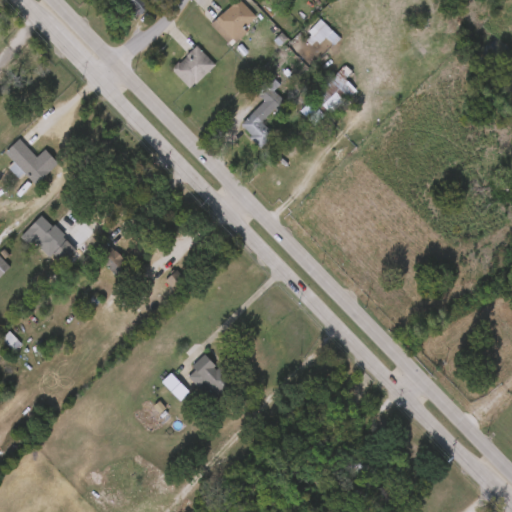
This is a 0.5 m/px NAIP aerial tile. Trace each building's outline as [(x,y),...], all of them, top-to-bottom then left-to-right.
[(148,0),(153,5),(139,18),(133,12),(134,10),(125,0),(148,0)] [(249,33),(238,43),(234,40),(229,44),(212,26),(241,0),(258,19),(246,30),(249,33)] [(199,45),(218,65),(198,84),(197,83),(191,88),(173,69),(180,61),(182,63),(199,45)] [(292,105),(282,115),(276,109),(264,121),(277,134),(262,148),(252,137),(254,135),(244,124),(267,101),(257,91),(273,74),(283,84),(277,90),(292,105)] [(335,78),(340,84),(344,81),(350,88),(346,92),(351,97),(328,117),(312,99),(335,78)] [(31,148),(39,157),(47,149),(61,164),(38,185),(27,173),(20,179),(9,167),(15,161),(7,152),(21,138),(31,148)] [(55,226),(57,225),(67,235),(63,239),(75,251),(61,266),(35,241),(39,237),(30,229),(43,215),(55,226)] [(107,241),(117,251),(118,250),(129,264),(118,275),(95,253),(107,241)] [(185,282),(176,273),(166,283),(175,292),(185,282)] [(233,388),(219,402),(208,390),(206,392),(199,384),(203,380),(193,370),(207,357),(230,380),(228,382),(233,388)] [(381,472),(367,485),(364,481),(360,484),(349,473),(353,469),(350,466),(352,464),(349,462),(363,452),(381,472)] [(222,511),(204,511),(214,502),(222,511)]
